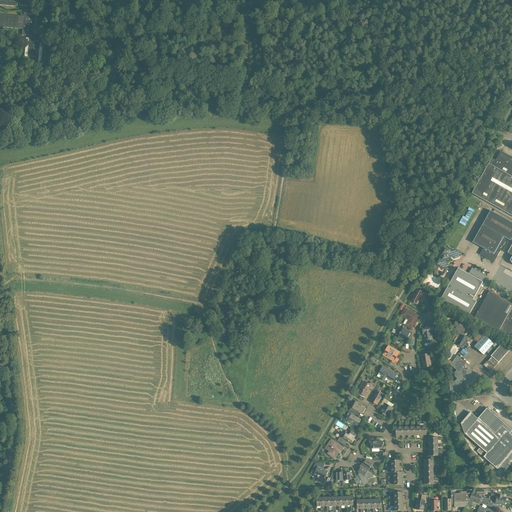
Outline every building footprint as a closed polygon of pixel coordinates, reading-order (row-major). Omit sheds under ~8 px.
[(0,0),(0,38),(1,37),(0,36),(0,27),(22,30),(22,36),(29,36),(27,60),(38,61),(40,35),(33,34),(35,11),(30,11),(31,4),(33,4),(33,0),(0,0)] [(472,193),(511,215),(511,157),(501,152),(496,160),(492,158),(472,193)] [(483,248),(479,254),(494,262),(507,239),(510,241),(511,237),(511,222),(490,211),(472,242),(483,248)] [(448,265),(453,257),(455,258),(459,257),(461,253),(455,250),(453,252),(446,248),(444,252),(442,251),(435,264),(444,268),(446,264),(448,265)] [(440,300),(468,316),(476,301),(473,300),(486,276),(472,268),(468,274),(458,268),(440,300)] [(423,293),(417,289),(413,297),(412,296),(410,300),(417,304),(421,297),(423,298),(425,294),(423,293)] [(511,303),(489,291),(473,319),(498,332),(499,330),(511,337),(511,336),(511,303)] [(413,326),(418,316),(405,309),(401,315),(409,320),(406,325),(408,326),(409,324),(413,326)] [(430,315),(431,318),(437,317),(436,309),(429,310),(429,315),(430,315)] [(452,329),(462,335),(467,327),(456,321),(452,329)] [(422,329),(424,340),(427,340),(427,341),(430,340),(430,339),(432,339),(431,330),(434,330),(433,325),(427,326),(428,328),(422,329)] [(394,334),(398,336),(398,337),(405,341),(410,332),(403,328),(402,329),(399,327),(394,334)] [(479,332),(474,339),(478,341),(483,334),(479,332)] [(457,345),(462,348),(468,337),(463,335),(457,345)] [(474,347),(483,355),(494,343),(484,335),(474,347)] [(483,365),(490,372),(509,351),(501,344),(483,365)] [(393,363),(396,364),(399,359),(396,358),(399,352),(390,347),(386,353),(385,352),(383,355),(393,361),(393,363)] [(420,355),(423,368),(431,366),(429,354),(420,355)] [(464,381),(466,378),(469,378),(471,375),(471,371),(468,369),(465,370),(462,368),(466,363),(457,356),(450,365),(454,368),(456,371),(454,373),(454,377),(457,379),(455,381),(449,382),(450,394),(464,393),(464,389),(462,387),(464,384),(464,381)] [(382,375),(380,378),(384,381),(386,377),(393,381),(397,374),(383,366),(379,373),(382,375)] [(373,390),(376,385),(378,381),(377,380),(374,384),(371,382),(369,384),(364,381),(357,392),(365,396),(369,389),(372,391),(373,390)] [(377,405),(383,394),(377,391),(381,384),(378,382),(377,385),(376,385),(373,390),(375,392),(370,401),(377,405)] [(381,405),(384,406),(380,413),(387,417),(392,408),(386,405),(388,401),(384,398),(381,405)] [(351,407),(350,410),(356,413),(357,411),(362,413),(365,407),(356,402),(353,408),(351,407)] [(511,431),(511,430),(487,408),(477,419),(470,412),(461,423),(464,434),(486,453),(483,457),(491,464),(488,467),(499,477),(511,461),(511,431)] [(356,414),(356,413),(350,410),(345,417),(348,419),(347,421),(357,427),(361,420),(355,416),(356,414)] [(347,442),(346,442),(347,441),(351,444),(354,439),(354,438),(356,435),(351,431),(350,433),(346,431),(341,438),(340,437),(337,441),(344,446),(347,442)] [(329,451),(328,454),(334,458),(339,452),(341,451),(342,449),(339,447),(340,446),(331,440),(325,448),(329,451)] [(368,470),(373,464),(366,459),(364,463),(362,462),(360,465),(368,470)] [(324,484),(326,480),(324,479),(327,471),(323,469),(325,463),(315,463),(312,470),(315,471),(313,477),(317,478),(316,481),(324,484)] [(368,471),(368,470),(360,465),(359,468),(360,469),(358,472),(359,473),(358,475),(359,476),(356,478),(359,483),(361,487),(363,486),(365,485),(366,484),(367,483),(368,482),(368,481),(368,480),(368,479),(368,478),(367,478),(372,475),(372,474),(371,473),(370,472),(369,472),(368,471)] [(469,499),(472,493),(450,494),(451,500),(444,500),(444,511),(451,511),(451,504),(454,504),(454,508),(465,507),(467,504),(469,499)] [(485,499),(472,493),(469,499),(483,504),(485,499)] [(506,499),(506,498),(497,496),(497,497),(494,496),(495,494),(491,494),(491,497),(488,496),(487,499),(492,499),(505,502),(505,501),(506,501),(506,499)] [(416,510),(423,511),(424,503),(427,503),(428,496),(422,495),(421,501),(417,500),(416,510)] [(431,506),(431,511),(439,511),(439,506),(440,506),(440,501),(439,501),(434,501),(434,498),(429,499),(428,506),(431,506)] [(505,503),(505,502),(492,499),(487,499),(487,498),(485,499),(483,504),(491,508),(493,504),(504,506),(504,505),(505,504),(505,503)]
